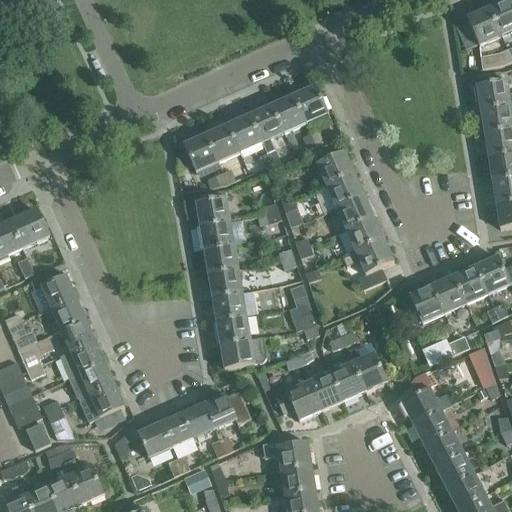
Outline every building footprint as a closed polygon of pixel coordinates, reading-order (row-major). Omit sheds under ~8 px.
[(490,11),(503,39),(511,35),(511,3),(511,1),(490,11)] [(479,48),(480,50),(503,39),(490,11),(467,21),(469,24),(456,30),(466,53),(479,48)] [(481,60),(483,73),(504,69),(511,65),(511,60),(509,52),(499,56),(481,60)] [(501,75),(478,78),(480,89),(502,85),(501,75)] [(511,109),(511,108),(511,96),(509,97),(507,84),(502,85),(480,89),(479,89),(483,113),(511,109)] [(329,117),(317,91),(295,101),(306,127),(329,117)] [(273,111),(285,137),(306,127),(295,101),(273,111)] [(487,137),(511,133),(511,116),(511,109),(483,113),(487,137)] [(251,120),(263,147),(285,137),(273,111),(251,120)] [(229,130),(241,156),(263,147),(251,120),(229,130)] [(208,140),(219,166),(241,156),(229,130),(208,140)] [(491,160),(511,156),(511,133),(487,137),(491,160)] [(324,146),(319,135),(311,138),(316,150),(324,146)] [(304,142),(309,153),(316,150),(311,138),(304,142)] [(185,150),(196,176),(219,166),(208,140),(185,150)] [(281,166),(276,154),(268,158),(273,169),(281,166)] [(344,156),(318,167),(328,190),(354,178),(344,156)] [(511,181),(511,156),(491,160),(495,184),(511,181)] [(260,161),(265,173),(273,169),(268,158),(260,161)] [(229,189),(237,185),(232,174),(224,177),(229,189)] [(216,181),(220,190),(229,189),(224,177),(216,181)] [(354,178),(328,190),(338,212),(364,200),(354,178)] [(499,208),(511,205),(511,181),(495,184),(499,208)] [(200,205),(226,201),(225,195),(199,199),(200,205)] [(293,196),(281,200),(284,208),(296,204),(293,196)] [(364,200),(338,212),(348,234),(373,222),(364,200)] [(200,205),(196,206),(200,229),(231,224),(227,201),(226,201),(200,205)] [(286,217),(298,212),(296,204),(284,208),(286,217)] [(503,232),(511,230),(511,205),(499,208),(503,232)] [(277,207),(265,211),(267,219),(279,215),(277,207)] [(49,240),(37,214),(11,225),(23,252),(49,240)] [(270,227),(282,223),(279,215),(267,219),(270,227)] [(300,216),(288,221),(291,232),(303,227),(300,216)] [(373,222),(348,234),(357,256),(383,244),(373,222)] [(204,253),(235,248),(231,224),(200,229),(204,253)] [(0,230),(0,262),(23,252),(11,225),(0,230)] [(308,241),(296,245),(299,254),(311,250),(308,241)] [(367,278),(358,282),(363,294),(387,283),(382,271),(393,266),(383,244),(357,256),(344,261),(348,270),(361,264),(367,278)] [(208,277),(239,271),(235,248),(204,253),(208,277)] [(301,262),(313,258),(311,250),(299,254),(301,262)] [(292,253),(279,257),(282,265),(294,261),(292,253)] [(285,273),(297,269),(294,261),(282,265),(285,273)] [(511,287),(511,290),(511,269),(504,273),(499,261),(477,272),(488,297),(511,287)] [(27,262),(18,266),(25,281),(34,278),(27,262)] [(212,301),(243,295),(239,271),(208,277),(212,301)] [(455,281),(466,307),(488,297),(477,272),(455,281)] [(306,276),(309,286),(321,282),(318,273),(306,276)] [(34,295),(42,291),(51,312),(76,301),(66,279),(59,282),(56,275),(31,286),(34,295)] [(433,291),(444,317),(466,307),(455,281),(433,291)] [(410,301),(422,327),(444,317),(433,291),(410,301)] [(216,324),(247,319),(243,295),(212,301),(216,324)] [(307,299),(294,303),(297,312),(309,308),(307,299)] [(76,301),(51,312),(61,334),(85,323),(76,301)] [(508,319),(502,307),(494,311),(500,323),(508,319)] [(300,320),(312,316),(309,308),(297,312),(300,320)] [(487,315),(493,327),(500,323),(494,311),(487,315)] [(18,318),(5,324),(8,331),(22,325),(18,318)] [(247,319),(216,324),(220,348),(251,342),(247,319)] [(85,323),(61,334),(71,356),(95,345),(85,323)] [(31,331),(25,333),(22,325),(8,331),(18,353),(37,344),(31,331)] [(305,334),(308,342),(320,338),(317,330),(305,334)] [(498,333),(485,338),(487,346),(501,342),(498,333)] [(346,351),(358,343),(353,335),(342,340),(346,351)] [(225,372),(263,365),(266,361),(262,340),(251,342),(220,348),(225,372)] [(330,345),(332,354),(346,351),(342,340),(330,345)] [(470,352),(465,340),(456,344),(461,356),(470,352)] [(448,347),(446,343),(423,353),(430,370),(461,356),(456,344),(448,347)] [(27,375),(41,369),(46,366),(37,344),(18,353),(27,375)] [(95,345),(71,356),(59,361),(69,383),(105,367),(95,345)] [(302,370),(314,362),(309,355),(298,360),(302,370)] [(506,366),(499,355),(491,359),(495,371),(506,366)] [(388,386),(376,357),(353,366),(366,395),(388,386)] [(286,365),(288,374),(302,370),(298,360),(286,365)] [(17,366),(0,373),(0,386),(22,377),(17,366)] [(366,395),(353,366),(331,376),(344,405),(366,395)] [(500,383),(508,381),(506,366),(495,371),(500,383)] [(105,367),(69,383),(79,404),(115,389),(105,367)] [(45,377),(41,369),(27,375),(31,383),(45,377)] [(264,373),(257,376),(265,394),(272,391),(264,373)] [(416,380),(411,386),(417,398),(430,392),(437,388),(429,374),(416,380)] [(492,375),(483,376),(485,391),(496,387),(492,375)] [(344,405),(331,376),(309,386),(322,415),(344,405)] [(22,377),(0,386),(0,391),(3,399),(27,388),(22,377)] [(295,414),(299,425),(322,415),(309,386),(276,400),(284,418),(295,414)] [(485,391),(492,403),(500,399),(496,387),(485,391)] [(27,388),(3,399),(8,410),(32,399),(27,388)] [(88,427),(124,411),(115,389),(79,404),(88,427)] [(417,398),(402,407),(413,429),(441,414),(430,392),(417,398)] [(227,398),(204,408),(215,433),(237,423),(239,428),(251,423),(239,397),(228,401),(227,398)] [(32,399),(8,410),(13,421),(37,410),(32,399)] [(57,405),(43,411),(47,418),(60,412),(57,405)] [(183,418),(194,442),(215,433),(204,408),(183,418)] [(18,432),(42,421),(37,410),(13,421),(18,432)] [(51,427),(64,420),(60,412),(47,418),(51,427)] [(425,450),(453,435),(441,414),(413,429),(425,450)] [(161,427),(172,452),(194,442),(183,418),(161,427)] [(507,421),(499,423),(501,437),(511,433),(507,421)] [(42,427),(26,434),(35,455),(51,448),(42,427)] [(139,437),(150,462),(172,452),(161,427),(139,437)] [(501,437),(508,449),(511,446),(511,434),(511,433),(501,437)] [(436,471),(464,456),(453,435),(425,450),(436,471)] [(124,439),(114,448),(119,459),(131,454),(127,446),(124,439)] [(234,454),(228,440),(220,444),(226,457),(234,454)] [(212,447),(218,461),(226,457),(220,444),(212,447)] [(308,445),(277,450),(277,446),(262,449),(265,464),(279,462),(281,475),(312,470),(308,445)] [(64,468),(69,480),(83,508),(105,498),(92,470),(79,475),(73,463),(77,461),(71,453),(59,458),(64,468)] [(447,493),(475,478),(464,456),(436,471),(447,493)] [(50,472),(64,468),(59,458),(48,463),(50,472)] [(191,473),(185,460),(177,463),(183,477),(191,473)] [(169,466),(175,480),(183,477),(177,463),(169,466)] [(17,480),(29,472),(24,464),(11,470),(17,480)] [(1,474),(3,483),(17,480),(11,470),(1,474)] [(312,470),(281,475),(285,499),(316,494),(312,470)] [(228,484),(221,471),(213,475),(217,488),(228,484)] [(205,472),(192,478),(199,494),(212,489),(205,472)] [(457,511),(461,511),(486,499),(475,478),(447,493),(457,511)] [(48,490),(57,511),(74,511),(83,508),(69,480),(48,490)] [(230,498),(228,484),(217,488),(221,500),(230,498)] [(17,503),(3,510),(4,511),(31,511),(26,499),(21,488),(12,492),(17,503)] [(26,499),(31,511),(57,511),(48,490),(26,499)] [(213,493),(205,494),(207,509),(217,505),(213,493)] [(318,511),(316,494),(285,499),(287,511),(318,511)] [(507,511),(504,505),(492,511),(486,499),(461,511),(507,511)]
